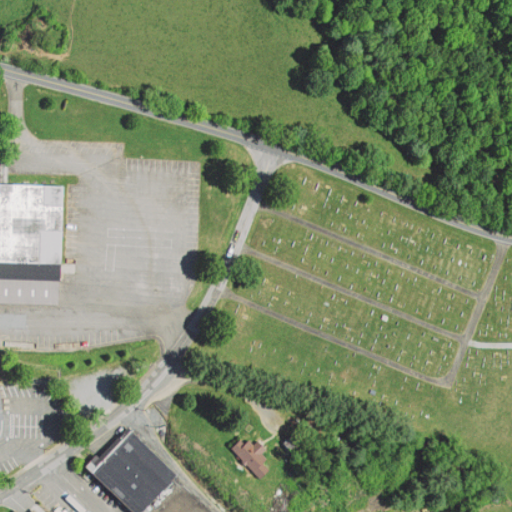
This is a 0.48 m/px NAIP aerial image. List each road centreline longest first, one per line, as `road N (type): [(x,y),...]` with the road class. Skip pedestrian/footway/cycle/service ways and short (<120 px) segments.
road 1 (residential): [(0,66),(276,146),(511,235)]
road 2 (residential): [(276,146),(215,288),(170,364),(124,410),(0,496)]
